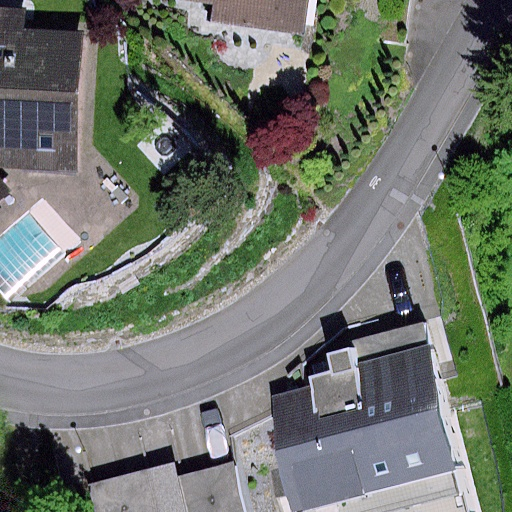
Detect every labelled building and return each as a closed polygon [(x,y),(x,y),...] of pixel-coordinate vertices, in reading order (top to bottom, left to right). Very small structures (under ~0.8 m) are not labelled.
[(305,0),(179,0),(209,4),(207,21),(302,33),(305,0)] [(405,47),(411,0),(348,0),(344,39),(405,47)] [(26,7),(0,6),(0,166),(74,170),(81,30),(25,28),(26,7)] [(308,388),(268,399),(297,511),(468,511),(420,329),(324,355),(329,374),(306,380),(308,388)] [(183,511),(175,478),(171,463),(142,471),(152,511),(183,511)] [(243,511),(231,464),(175,478),(183,511),(243,511)] [(152,511),(142,471),(85,486),(92,511),(152,511)]
